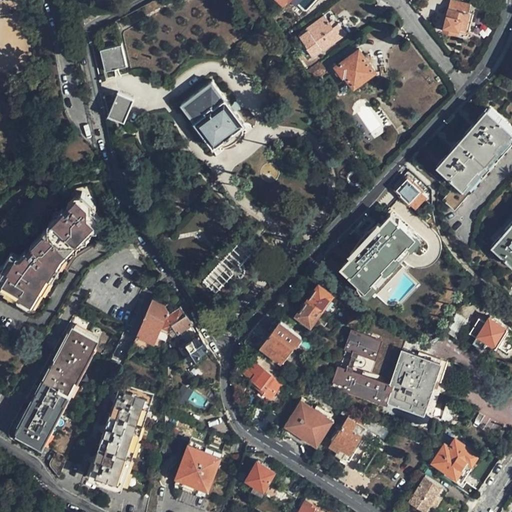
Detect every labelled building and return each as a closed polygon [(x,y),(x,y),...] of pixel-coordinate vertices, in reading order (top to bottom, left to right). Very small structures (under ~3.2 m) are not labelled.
[(464,10),(466,2),(456,0),(449,0),(441,30),(456,34),(457,29),(461,30),(466,11),(464,10)] [(334,24),(339,20),(331,11),(326,15),(334,24)] [(319,17),(302,30),(310,41),(318,52),(340,35),(332,25),(327,28),(319,17)] [(310,41),(302,30),(295,35),(303,46),(310,41)] [(119,43),(110,45),(106,46),(98,48),(103,70),(124,65),(119,43)] [(373,69),(367,61),(363,55),(358,48),(335,64),(342,74),(344,73),(353,84),(373,69)] [(363,55),(367,61),(371,58),(367,52),(363,55)] [(319,60),(306,70),(311,79),(325,69),(319,60)] [(243,120),(209,77),(179,102),(212,144),(243,120)] [(122,119),(132,97),(116,90),(106,113),(122,119)] [(511,135),(511,127),(490,108),(439,162),(466,186),(511,135)] [(411,202),(424,189),(415,181),(414,182),(410,178),(399,189),(404,193),(403,194),(411,202)] [(430,195),(424,189),(411,202),(418,209),(430,195)] [(65,209),(44,231),(46,233),(34,246),(32,245),(27,251),(28,251),(24,256),(21,256),(12,251),(0,270),(0,279),(2,281),(0,283),(0,295),(24,311),(29,315),(31,315),(33,315),(34,315),(36,315),(38,314),(40,313),(41,311),(42,310),(63,270),(56,266),(63,257),(63,258),(100,217),(90,207),(95,201),(84,190),(72,203),(69,201),(64,207),(65,209)] [(382,269),(411,238),(412,237),(393,220),(362,253),(381,271),(382,269)] [(511,284),(511,283),(511,221),(496,239),(511,252),(511,262),(501,274),(511,284)] [(46,233),(44,231),(44,230),(31,244),(32,245),(34,246),(46,233)] [(215,291),(257,248),(244,236),(203,279),(215,291)] [(382,269),(386,273),(415,242),(411,238),(382,269)] [(308,270),(302,277),(308,283),(315,284),(319,278),(308,270)] [(320,283),(309,298),(323,308),(330,298),(334,293),(320,283)] [(294,305),(283,297),(277,304),(288,312),(294,305)] [(323,308),(309,298),(298,313),(313,323),(316,318),(323,308)] [(330,298),(323,308),(328,311),(335,301),(330,298)] [(162,349),(165,341),(171,322),(185,313),(179,304),(169,312),(164,304),(153,300),(137,338),(152,344),(162,349)] [(328,311),(323,308),(316,318),(320,321),(328,311)] [(468,319),(457,312),(449,325),(460,332),(468,319)] [(185,313),(171,322),(178,331),(180,330),(182,334),(176,338),(192,360),(200,355),(198,352),(207,346),(185,313)] [(498,346),(510,327),(491,315),(474,342),(484,347),(488,341),(498,346)] [(282,320),(271,334),(292,348),(297,342),(298,343),(304,336),(282,320)] [(42,445),(99,339),(73,326),(16,430),(42,445)] [(511,330),(511,327),(510,327),(498,346),(501,348),(511,330)] [(180,330),(178,331),(173,335),(175,338),(176,338),(182,334),(180,330)] [(381,339),(353,330),(349,343),(377,352),(381,339)] [(292,348),(271,334),(261,345),(282,360),(292,348)] [(152,344),(137,338),(134,346),(149,351),(152,344)] [(377,352),(349,343),(347,347),(376,356),(377,352)] [(402,348),(392,379),(391,382),(394,383),(389,397),(425,409),(434,382),(441,362),(419,354),(402,348)] [(420,350),(419,354),(441,362),(434,382),(441,384),(449,360),(420,350)] [(257,385),(262,388),(270,394),(272,395),(283,379),(255,359),(249,366),(257,372),(252,377),(259,382),(257,385)] [(355,367),(342,362),(335,384),(348,388),(365,394),(364,398),(379,403),(384,401),(388,399),(389,397),(394,383),(391,382),(390,383),(354,371),(355,367)] [(392,379),(355,367),(354,371),(390,383),(391,382),(392,379)] [(150,495),(153,482),(127,475),(153,391),(120,381),(90,476),(150,495)] [(270,394),(262,388),(258,393),(267,399),(270,394)] [(365,394),(348,388),(346,392),(364,398),(365,394)] [(313,453),(330,427),(298,407),(282,433),(313,453)] [(350,451),(362,432),(354,427),(358,421),(355,418),(348,414),(330,443),(339,449),(341,446),(350,451)] [(354,427),(362,432),(366,426),(358,421),(354,427)] [(223,449),(190,437),(188,441),(221,454),(223,449)] [(472,462),(478,452),(456,437),(450,445),(445,442),(444,442),(434,460),(456,474),(466,458),(472,462)] [(221,454),(188,441),(177,474),(209,486),(221,454)] [(51,469),(60,480),(69,458),(57,451),(52,461),(51,469)] [(263,486),(273,469),(257,458),(246,475),(263,486)] [(177,474),(168,471),(166,477),(175,480),(177,474)] [(209,486),(177,474),(175,480),(174,485),(203,497),(209,486)] [(409,501),(426,511),(437,494),(442,498),(447,489),(425,476),(409,501)] [(437,494),(426,511),(433,511),(442,498),(437,494)] [(323,511),(318,509),(312,506),(314,503),(304,498),(296,511),(323,511)]
